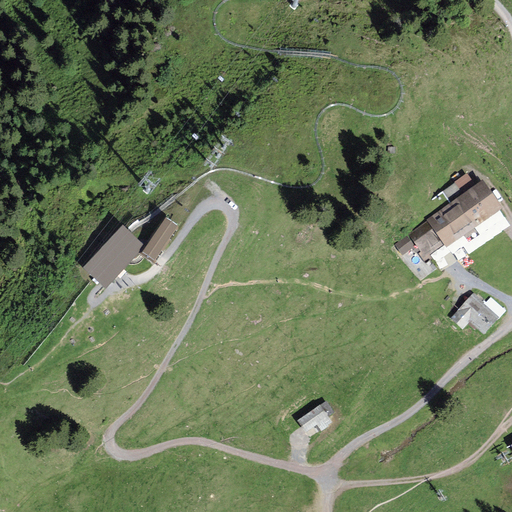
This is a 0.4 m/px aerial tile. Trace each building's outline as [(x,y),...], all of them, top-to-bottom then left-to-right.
[(454,205),(411,235),(427,259),(446,246),(449,250),(507,211),(489,183),(480,189),(470,175),(457,184),(457,185),(445,193),(454,205)] [(166,216),(143,252),(156,261),(179,225),(166,216)] [(129,232),(123,226),(83,269),(103,288),(143,245),(129,232)] [(420,253),(409,237),(396,245),(397,247),(393,249),(400,258),(413,275),(421,282),(437,270),(432,262),(427,265),(419,253),(420,253)] [(487,305),(476,295),(454,320),(466,331),(471,325),(486,338),(508,313),(492,299),(487,305)] [(338,415),(327,402),(300,424),(310,437),(320,429),(324,434),(336,425),(332,420),(338,415)]
